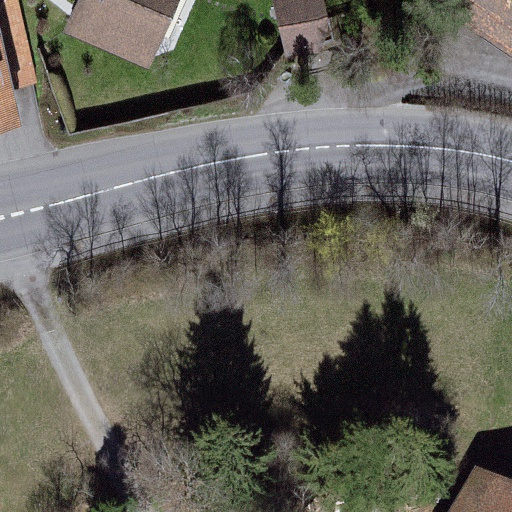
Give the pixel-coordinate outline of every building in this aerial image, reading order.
[(80,0),(73,19),(146,51),(168,0),(80,0)] [(276,0),(286,48),(334,35),(325,0),(276,0)] [(511,52),(511,0),(457,0),(450,11),(511,52)] [(0,107),(9,106),(0,64),(0,107)] [(464,511),(511,511),(511,509),(479,489),(464,511)]
